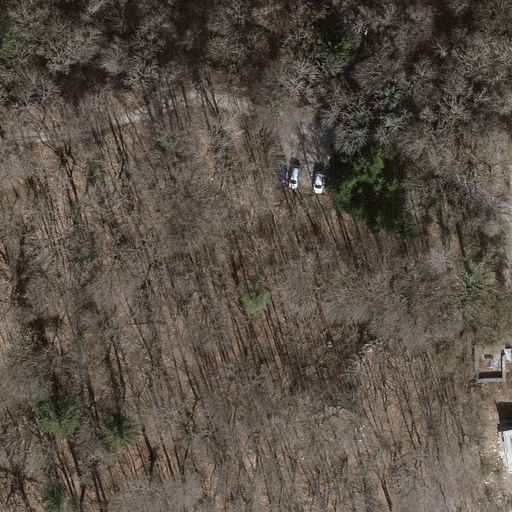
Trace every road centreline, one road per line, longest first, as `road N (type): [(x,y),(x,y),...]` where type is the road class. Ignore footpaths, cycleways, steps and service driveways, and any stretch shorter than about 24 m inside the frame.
road 1 (track): [(183,100),(227,100),(414,145),(511,218)]
road 2 (track): [(0,135),(85,132),(183,100)]
